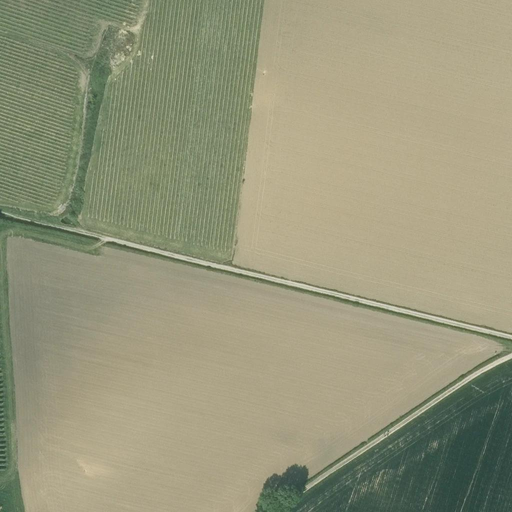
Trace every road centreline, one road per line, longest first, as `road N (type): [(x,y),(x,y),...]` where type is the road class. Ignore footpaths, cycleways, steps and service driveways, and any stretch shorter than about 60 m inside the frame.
road 1 (track): [(105,238),(511,338)]
road 2 (track): [(274,511),(490,363),(511,356)]
